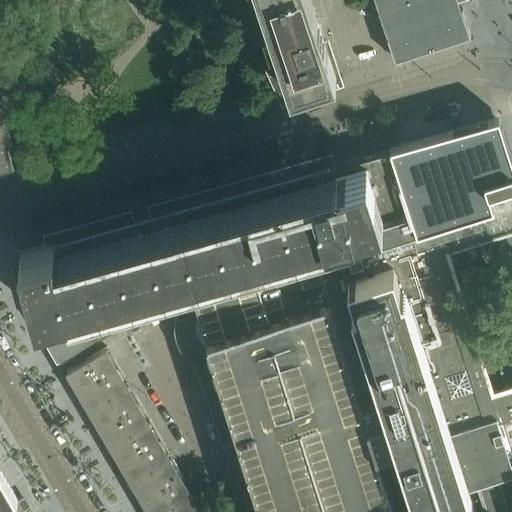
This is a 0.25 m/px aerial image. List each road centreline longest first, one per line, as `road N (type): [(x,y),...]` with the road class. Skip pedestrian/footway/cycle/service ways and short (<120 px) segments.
road 1 (unknown): [(236,366),(314,344),(339,415)]
road 2 (unknown): [(227,496),(228,457),(205,386),(209,373),(236,366)]
road 3 (residential): [(74,505),(0,372)]
road 4 (unknown): [(369,88),(453,54),(503,49)]
road 5 (residential): [(338,0),(380,120)]
